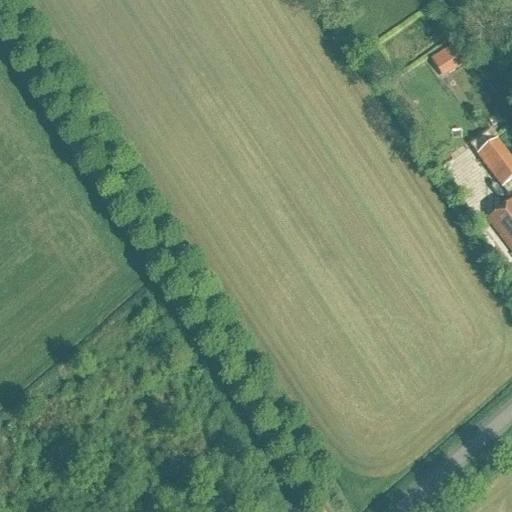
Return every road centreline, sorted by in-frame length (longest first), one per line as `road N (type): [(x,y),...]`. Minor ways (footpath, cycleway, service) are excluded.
road 1 (track): [(0,3),(327,511)]
road 2 (tertiary): [(399,511),(511,413)]
